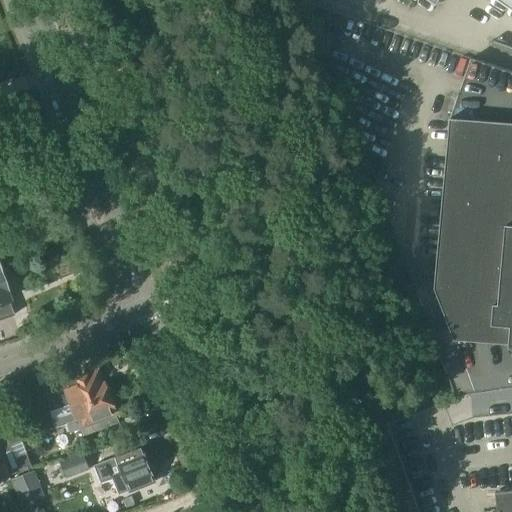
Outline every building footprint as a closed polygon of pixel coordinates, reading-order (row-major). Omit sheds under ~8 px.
[(511,0),(499,0),(511,8),(511,0)] [(439,300),(422,307),(443,365),(455,397),(511,388),(511,73),(471,59),(450,118),(435,288),(439,300)] [(8,188),(20,184),(15,171),(4,175),(8,188)] [(0,320),(14,316),(7,297),(5,291),(2,284),(6,283),(2,273),(0,273),(0,320)] [(87,373),(57,385),(61,396),(65,407),(49,413),(52,421),(67,415),(77,411),(111,399),(110,396),(111,393),(109,388),(106,386),(104,381),(99,370),(87,374),(87,373)] [(214,406),(221,403),(217,392),(209,395),(214,406)] [(67,415),(52,421),(55,429),(66,424),(70,434),(80,430),(83,437),(119,423),(116,415),(117,415),(117,414),(111,399),(77,411),(67,415)] [(0,447),(10,444),(21,439),(19,432),(12,414),(0,418),(0,447)] [(28,429),(19,432),(21,439),(31,436),(28,429)] [(10,444),(0,447),(0,452),(4,462),(9,476),(32,468),(27,455),(21,439),(10,444)] [(155,481),(142,448),(116,458),(94,466),(101,484),(113,480),(119,495),(155,481)] [(66,478),(88,470),(83,455),(60,463),(66,478)] [(0,479),(9,477),(4,462),(0,463),(0,479)] [(19,501),(41,492),(32,468),(9,476),(19,501)] [(511,511),(511,488),(496,491),(498,511),(511,511)]
